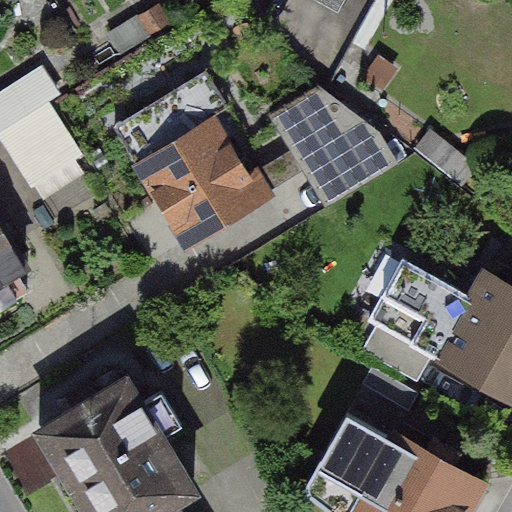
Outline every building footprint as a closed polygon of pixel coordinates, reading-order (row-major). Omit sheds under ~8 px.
[(0,129),(38,187),(95,151),(41,68),(0,94),(0,129)] [(218,113),(138,163),(186,241),(267,191),(218,113)] [(0,247),(0,298),(22,286),(0,247)] [(511,400),(511,274),(478,256),(425,353),(511,400)] [(208,511),(111,353),(12,413),(72,511),(208,511)] [(473,511),(492,476),(393,425),(347,511),(473,511)]
